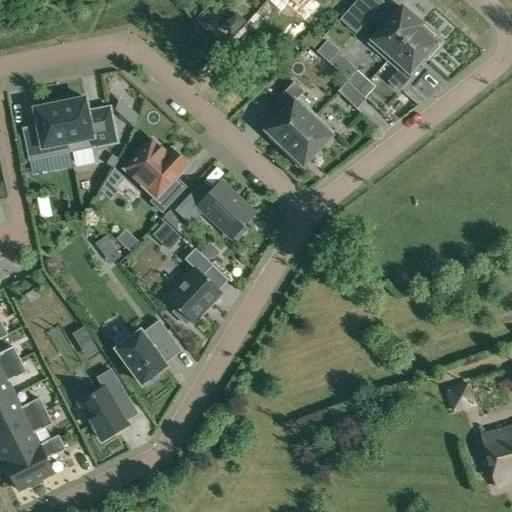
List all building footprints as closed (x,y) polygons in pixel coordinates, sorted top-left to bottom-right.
[(357,0),(341,18),(356,31),(382,2),(379,0),(357,0)] [(388,61),(421,23),(407,10),(403,14),(399,10),(369,44),(388,61)] [(235,30),(245,21),(236,12),(227,22),(235,30)] [(421,23),(388,61),(399,71),(390,81),(399,89),(409,77),(408,76),(426,55),(429,59),(440,46),(432,39),(436,36),(421,23)] [(335,53),(335,49),(327,42),(317,53),(328,62),(335,53)] [(357,71),(348,81),(360,92),(369,82),(357,71)] [(360,92),(348,81),(338,93),(359,112),(370,100),(360,92)] [(267,138),(281,151),(316,114),(298,98),(304,91),(294,82),(277,100),(286,109),(267,130),(270,134),(267,138)] [(57,99),(68,153),(117,143),(110,107),(88,112),(85,98),(74,100),(73,96),(57,99)] [(42,158),(68,153),(57,99),(44,102),(45,106),(34,109),(37,125),(22,128),(29,161),(42,158)] [(119,134),(143,134),(143,101),(120,101),(119,134)] [(316,114),(281,151),(296,165),(299,161),(303,165),(313,154),(313,155),(322,146),(321,145),(334,132),(316,114)] [(175,178),(188,164),(172,150),(168,154),(153,140),(145,148),(143,145),(130,158),(133,161),(125,169),(155,197),(151,202),(162,212),(185,187),(175,178)] [(113,154),(107,163),(113,168),(119,159),(113,154)] [(198,207),(232,238),(255,214),(220,181),(202,201),(192,192),(175,210),(185,220),(198,207)] [(0,211),(0,229),(18,229),(17,210),(0,211)] [(168,212),(163,217),(174,228),(180,223),(168,212)] [(158,240),(171,227),(165,222),(153,235),(158,240)] [(130,252),(139,243),(130,235),(122,244),(130,252)] [(107,255),(116,249),(109,240),(100,246),(107,255)] [(241,260),(230,246),(217,256),(227,270),(241,260)] [(221,292),(203,275),(213,265),(195,249),(184,261),(193,270),(166,298),(177,308),(173,312),(186,325),(190,321),(192,323),(221,292)] [(142,384),(145,383),(147,386),(158,378),(156,374),(167,366),(158,354),(175,341),(159,320),(142,333),(141,331),(116,349),(142,384)] [(84,327),(72,334),(76,340),(88,333),(84,327)] [(0,353),(0,369),(20,360),(13,347),(0,353)] [(26,372),(20,360),(0,369),(0,401),(14,395),(8,381),(26,372)] [(136,411),(112,370),(100,377),(106,387),(82,401),(90,414),(86,416),(100,441),(118,431),(116,427),(126,422),(124,418),(136,411)] [(445,388),(451,413),(477,407),(471,381),(445,388)] [(21,408),(14,395),(0,401),(0,433),(46,411),(39,398),(21,408)] [(52,424),(46,411),(0,433),(0,454),(4,462),(40,445),(33,433),(52,424)] [(511,426),(481,435),(495,488),(511,483),(511,426)] [(40,445),(4,462),(18,490),(29,485),(31,488),(43,482),(42,479),(53,473),(46,459),(65,449),(58,436),(40,445)]
